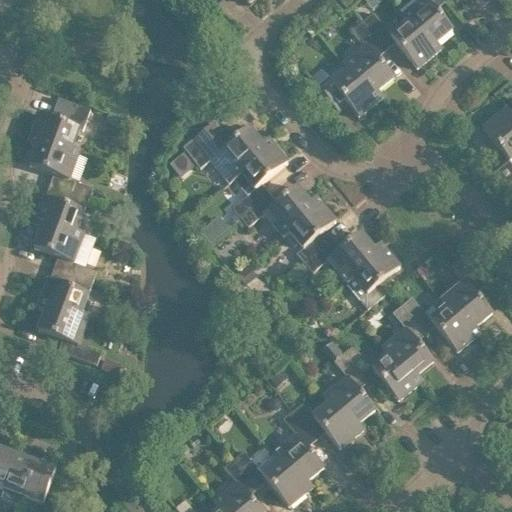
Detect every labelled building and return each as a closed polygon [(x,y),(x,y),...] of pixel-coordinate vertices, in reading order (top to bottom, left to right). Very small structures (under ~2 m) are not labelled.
[(418,36),(421,33),(424,31),(435,44),(436,43),(452,30),(431,4),(435,0),(421,0),(401,17),(406,23),(407,22),(418,36)] [(417,69),(437,53),(441,49),(436,43),(435,44),(424,31),(421,33),(418,36),(407,22),(406,23),(390,36),(372,13),(362,21),(382,45),(390,37),(417,69)] [(359,84),(362,81),(366,78),(377,92),(377,91),(393,78),(372,53),(382,45),(362,21),(352,29),(366,46),(342,65),(347,71),(348,70),(359,84)] [(358,118),(378,101),(382,97),(377,91),(377,92),(366,78),(362,81),(359,84),(348,70),(347,71),(331,84),(325,77),(316,85),(335,108),(344,101),(358,118)] [(71,149),(71,148),(73,144),(83,118),(54,107),(50,119),(39,114),(28,143),(36,146),(36,145),(51,151),(55,143),(71,149)] [(507,161),(498,169),(493,173),(511,196),(511,165),(509,161),(511,158),(511,119),(509,116),(510,115),(505,109),(481,129),(507,161)] [(247,155),(260,144),(247,128),(228,143),(213,125),(215,123),(214,122),(183,148),(199,168),(210,159),(229,182),(240,174),(253,163),(250,159),(247,155)] [(247,155),(250,159),(253,163),(240,174),(253,190),(230,208),(234,213),(238,218),(262,198),(254,189),(286,163),(266,139),(260,144),(247,155)] [(28,166),(63,179),(58,190),(86,200),(91,188),(67,179),(78,151),(71,148),(71,149),(55,143),(51,151),(36,145),(36,146),(28,166)] [(301,221),(299,217),(296,213),(309,203),(309,202),(296,186),(270,208),(262,198),(238,218),(246,228),(263,214),(282,237),(289,232),(288,232),(301,221)] [(75,231),(77,226),(86,200),(58,190),(54,201),(43,197),(32,226),(40,228),(56,234),(59,225),(75,231)] [(296,213),(299,217),(301,221),(288,232),(289,232),(302,248),(295,254),(303,263),(326,244),(318,234),(334,221),(315,197),(309,202),(309,203),(296,213)] [(234,213),(230,216),(232,219),(234,222),(238,218),(234,213)] [(32,249),(66,262),(62,273),(91,284),(95,271),(72,262),(83,233),(75,231),(59,225),(56,234),(40,228),(32,249)] [(366,267),(362,263),(360,260),(373,249),(372,248),(359,232),(333,253),(326,244),(303,263),(310,273),(327,259),(347,283),(353,278),(366,267)] [(347,283),(359,299),(367,309),(390,290),(395,286),(386,276),(398,267),(378,243),(372,248),(373,249),(360,260),(362,263),(366,267),(353,278),(347,283)] [(464,281),(444,298),(440,301),(445,307),(446,306),(457,320),(460,317),(464,314),(474,327),(475,327),(491,313),(470,288),(479,280),(460,257),(450,265),(464,281)] [(235,274),(243,285),(254,276),(250,272),(254,269),(249,263),(235,274)] [(79,313),(81,309),(91,284),(62,273),(58,284),(47,279),(36,309),(44,312),(44,311),(59,317),(63,308),(79,314),(79,313)] [(464,314),(460,317),(457,320),(446,306),(445,307),(430,320),(411,297),(401,305),(421,329),(430,321),(456,352),(480,333),(475,327),(474,327),(464,314)] [(405,330),(385,346),(381,349),(386,356),(387,355),(398,369),(401,366),(405,363),(416,375),(432,362),(411,337),(421,329),(401,305),(391,313),(405,330)] [(67,355),(95,365),(99,354),(76,345),(87,316),(79,313),(79,314),(63,308),(59,317),(44,311),(44,312),(37,331),(71,344),(67,355)] [(353,367),(363,359),(352,346),(342,354),(353,367)] [(346,378),(327,394),(323,398),(328,404),(329,403),(339,416),(343,414),(346,411),(357,424),(358,424),(374,411),(352,385),(362,377),(353,367),(342,354),(333,362),(346,378)] [(103,355),(99,364),(114,369),(117,360),(103,355)] [(421,381),(416,375),(405,363),(401,366),(398,369),(387,355),(386,356),(371,369),(370,369),(371,370),(397,401),(421,381)] [(278,371),(267,380),(273,387),(284,378),(278,371)] [(272,409),(276,408),(278,405),(278,401),(274,399),(270,399),(268,402),(269,406),(272,409)] [(346,411),(343,414),(339,416),(329,403),(328,404),(313,416),(302,403),(292,412),(311,435),(320,428),(338,449),(363,429),(358,424),(357,424),(346,411)] [(296,436),(276,452),(272,456),(277,462),(278,461),(288,474),(291,471),(295,468),(306,482),(306,481),(323,468),(302,443),(311,435),(292,412),(282,420),(296,436)] [(0,489),(2,490),(15,455),(0,449),(0,489)] [(295,468),(291,471),(288,474),(278,461),(277,462),(261,474),(243,452),(233,460),(252,483),(261,476),(287,508),(312,488),(306,481),(306,482),(295,468)] [(2,490),(21,497),(34,462),(15,455),(2,490)] [(237,484),(217,501),(213,504),(218,509),(219,509),(221,511),(260,511),(243,491),(252,483),(233,460),(223,468),(237,484)] [(21,497),(41,505),(54,470),(34,462),(21,497)] [(221,511),(219,509),(218,509),(215,511),(193,511),(184,500),(174,508),(177,511),(221,511)]
